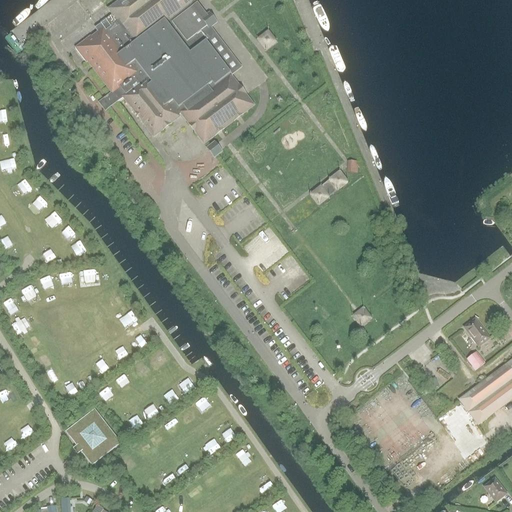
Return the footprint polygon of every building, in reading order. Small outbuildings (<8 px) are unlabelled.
[(177,116),(181,113),(204,143),(206,142),(252,106),(245,97),(229,76),(231,75),(206,43),(210,40),(203,30),(205,29),(212,23),(207,16),(197,4),(192,7),(189,3),(193,0),(122,0),(110,10),(115,17),(101,28),(103,30),(91,40),(90,38),(89,37),(75,48),(86,63),(88,61),(112,93),(119,88),(125,96),(124,98),(154,137),(178,118),(177,116)] [(268,34),(259,40),(266,49),(274,42),(268,34)] [(233,65),(234,72),(242,70),(240,63),(233,65)] [(359,174),(359,162),(349,162),(349,174),(359,174)] [(344,174),(311,195),(318,207),(351,186),(344,174)] [(20,187),(25,194),(32,189),(27,182),(20,187)] [(97,284),(96,272),(81,272),(81,284),(97,284)] [(32,287),(23,293),(29,303),(39,297),(32,287)] [(372,319),(363,308),(352,317),(361,328),(372,319)] [(22,320),(13,327),(20,337),(30,331),(22,320)] [(475,320),(464,328),(479,348),(490,339),(475,320)] [(162,350),(149,357),(155,368),(168,361),(162,350)] [(485,363),(477,352),(466,360),(475,371),(485,363)] [(511,360),(459,401),(474,422),(478,427),(488,419),(511,400),(511,360)] [(190,381),(181,386),(187,396),(196,390),(190,381)] [(76,383),(64,387),(68,398),(80,394),(76,383)] [(95,411),(67,433),(92,466),(120,444),(95,411)] [(496,503),(507,495),(495,479),(484,488),(496,503)] [(70,511),(70,500),(61,500),(61,511),(70,511)]
